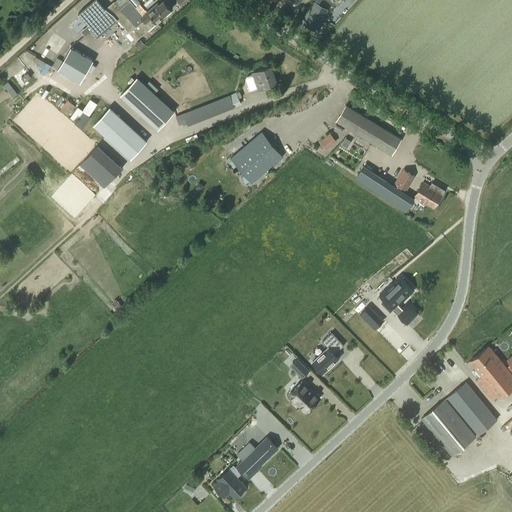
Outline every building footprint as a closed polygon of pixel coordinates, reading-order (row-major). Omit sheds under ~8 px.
[(143,15),(129,0),(115,0),(114,1),(106,8),(98,0),(93,0),(78,13),(98,36),(118,19),(136,40),(171,10),(163,1),(159,5),(157,3),(143,15)] [(284,0),(285,0),(300,8),(302,4),(304,0),(284,0)] [(309,10),(298,30),(310,37),(321,17),(309,10)] [(47,59),(51,54),(44,49),(47,45),(40,40),(33,49),(47,59)] [(71,47),(58,69),(80,82),(94,60),(71,47)] [(246,76),(245,79),(249,90),(252,91),(257,89),(258,90),(277,83),(271,66),(252,73),(252,74),(246,76)] [(24,82),(31,77),(27,72),(21,77),(24,82)] [(137,77),(121,95),(158,129),(174,111),(137,77)] [(150,80),(146,84),(156,92),(159,89),(150,80)] [(4,85),(2,87),(4,89),(6,88),(8,91),(12,87),(8,82),(4,85)] [(187,124),(234,106),(241,103),(239,98),(242,96),(240,91),(230,95),(183,114),(187,124)] [(83,110),(92,115),(100,103),(91,97),(83,110)] [(392,155),(401,139),(346,105),(336,120),(392,155)] [(93,125),(130,159),(146,141),(109,107),(93,125)] [(82,129),(91,116),(83,111),(75,124),(82,129)] [(310,112),(284,122),(286,127),(312,117),(310,112)] [(251,183),(282,157),(261,132),(230,158),(251,183)] [(325,150),(337,141),(330,132),(319,142),(325,150)] [(104,187),(122,168),(97,145),(79,165),(104,187)] [(394,186),(363,166),(356,178),(405,210),(413,199),(403,192),(405,189),(406,189),(414,176),(403,169),(395,182),(396,183),(394,186)] [(430,186),(423,182),(414,196),(434,208),(444,190),(432,182),(430,186)] [(394,310),(413,290),(399,276),(379,295),(394,310)] [(407,324),(417,314),(407,303),(396,313),(407,324)] [(384,320),(369,305),(360,314),(375,329),(384,320)] [(339,358),(335,354),(344,345),(332,332),(323,341),(328,347),(312,362),(322,373),(324,372),(325,373),(330,368),(329,367),(339,358)] [(488,346),(470,361),(499,397),(511,386),(511,354),(507,359),(511,363),(506,367),(488,346)] [(292,353),(286,359),(291,364),(297,358),(292,353)] [(291,365),(294,368),(302,376),(309,370),(300,362),(297,358),(291,365)] [(289,394),(306,412),(320,398),(302,381),(289,394)] [(477,434),(478,434),(496,418),(466,381),(447,396),(421,418),(422,418),(452,455),(476,435),(460,416),(462,415),(477,434)] [(341,413),(349,421),(355,415),(347,407),(341,413)] [(267,436),(255,448),(250,442),(237,454),(243,460),(237,465),(242,471),(254,460),(260,466),(278,448),(267,436)] [(244,491),(244,489),(246,487),(237,477),(241,473),(233,465),(229,469),(218,479),(219,481),(214,486),(224,497),(230,492),(235,497),(237,496),(239,496),(241,496),(243,494),(244,493),(244,491)] [(190,493),(193,487),(186,484),(183,490),(190,493)]
